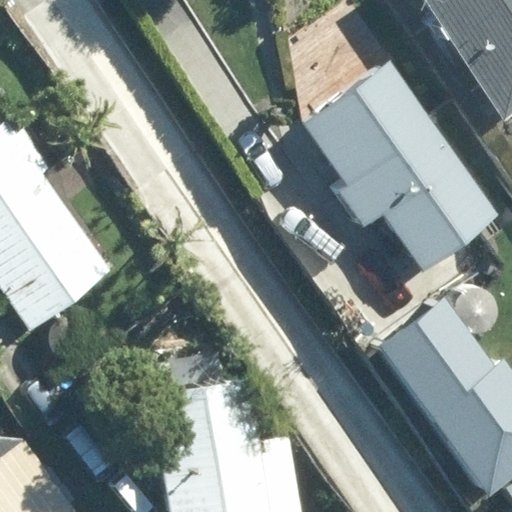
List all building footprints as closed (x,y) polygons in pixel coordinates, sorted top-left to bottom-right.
[(511,0),(426,0),(499,108),(511,99),(511,0)] [(341,173),(329,182),(355,219),(378,202),(418,258),(495,204),(387,52),(299,113),(341,173)] [(0,108),(0,281),(23,316),(106,259),(42,165),(40,147),(9,102),(0,108)] [(372,340),(444,439),(504,395),(431,296),(372,340)] [(267,511),(244,370),(146,387),(166,511),(267,511)] [(0,511),(74,511),(21,428),(0,441),(0,511)]
